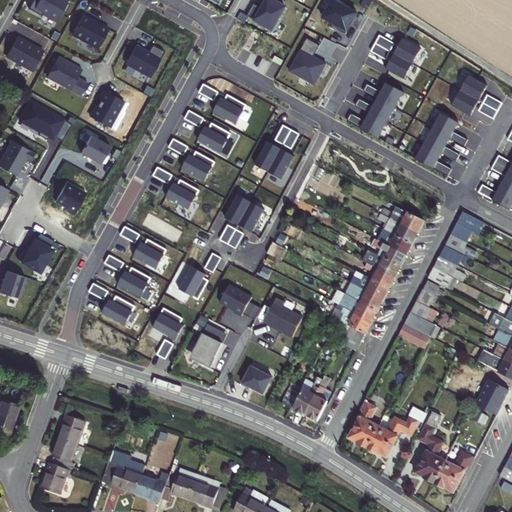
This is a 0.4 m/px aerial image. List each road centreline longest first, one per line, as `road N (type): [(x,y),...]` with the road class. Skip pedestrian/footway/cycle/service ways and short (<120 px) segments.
road 1 (residential): [(323,456),(459,195)]
road 2 (tertiary): [(62,354),(239,414),(323,456)]
road 3 (residential): [(217,40),(97,253)]
road 4 (residential): [(328,122),(255,258),(204,238)]
road 5 (track): [(381,0),(511,85)]
road 6 (residential): [(328,122),(459,195)]
road 7 (residential): [(217,40),(235,69),(324,119)]
